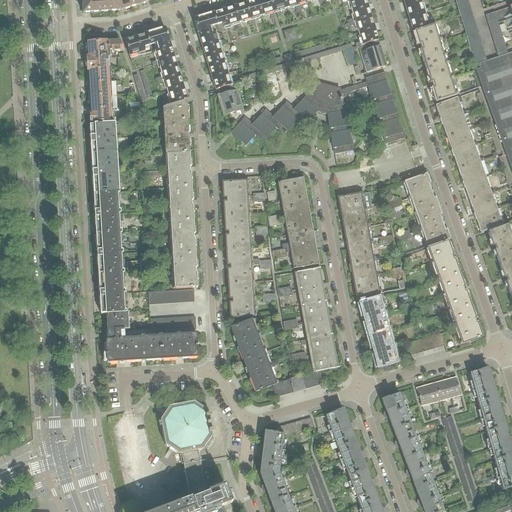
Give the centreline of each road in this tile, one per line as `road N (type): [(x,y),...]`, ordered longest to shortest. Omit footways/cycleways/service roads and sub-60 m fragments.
road 1 (secondary): [(32,0),(60,448)]
road 2 (secondary): [(79,450),(50,32)]
road 3 (residential): [(382,0),(500,349)]
road 4 (residential): [(359,389),(314,169),(203,169)]
road 5 (residential): [(203,169),(215,372)]
road 6 (residential): [(172,9),(201,100),(203,169)]
road 7 (residential): [(359,389),(500,349)]
road 8 (residential): [(359,389),(402,511)]
road 9 (residential): [(172,9),(123,25),(50,32)]
road 10 (residential): [(128,408),(125,377),(215,372)]
